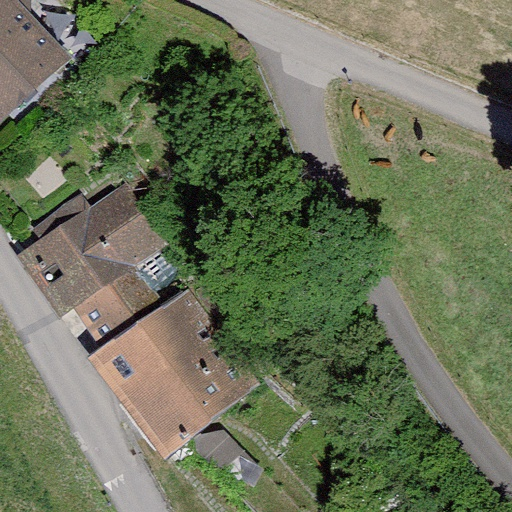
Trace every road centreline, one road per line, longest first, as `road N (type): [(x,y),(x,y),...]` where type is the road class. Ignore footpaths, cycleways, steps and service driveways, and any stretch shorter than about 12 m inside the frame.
road 1 (unclassified): [(511,130),(212,0)]
road 2 (unclassified): [(0,260),(149,511)]
